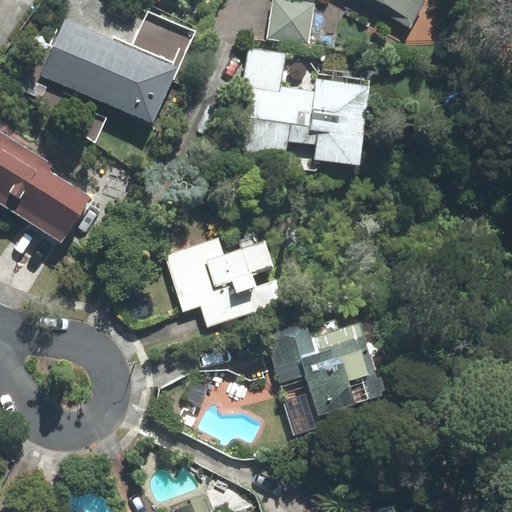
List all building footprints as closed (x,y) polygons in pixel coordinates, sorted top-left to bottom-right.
[(155,0),(177,16),(188,0),(155,0)] [(352,0),(401,27),(416,0),(352,0)] [(309,12),(271,5),(264,43),(301,50),(309,12)] [(157,82),(60,34),(36,82),(134,130),(157,82)] [(286,61),(255,56),(238,160),(275,166),(278,143),(317,149),(313,172),(345,177),(359,96),(314,89),(312,100),(281,95),(286,61)] [(87,203),(0,145),(0,209),(57,248),(87,203)] [(209,248),(165,260),(180,314),(196,310),(201,330),(244,318),(228,262),(214,266),(209,248)] [(279,387),(300,381),(312,425),(338,418),(331,393),(351,387),(344,363),(355,360),(348,336),(303,348),(298,331),(266,340),(279,387)] [(177,511),(207,511),(203,500),(177,510),(177,511)]
